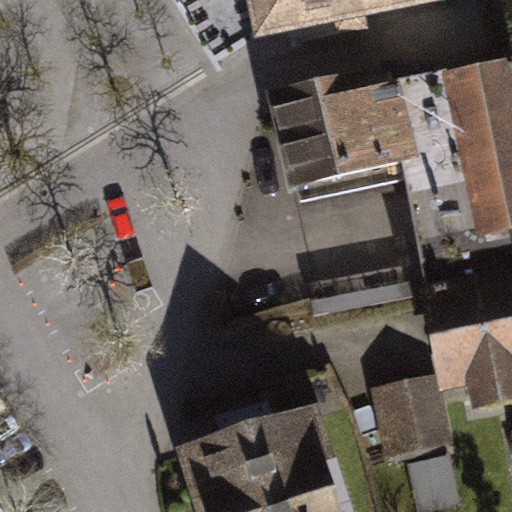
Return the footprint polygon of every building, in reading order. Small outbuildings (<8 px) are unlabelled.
[(252,0),(255,15),(336,0),(252,0)] [(511,53),(444,67),(478,231),(511,224),(511,53)] [(363,73),(268,93),(288,186),(417,159),(400,81),(366,88),(363,73)] [(511,259),(421,283),(447,386),(511,369),(511,259)] [(376,397),(386,462),(450,452),(439,387),(376,397)] [(186,444),(206,511),(352,511),(321,405),(186,444)]
